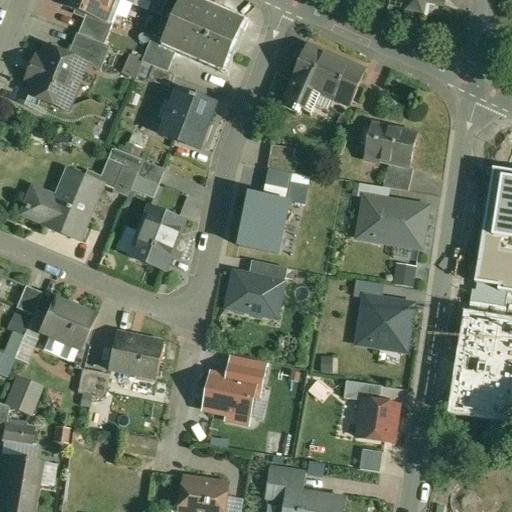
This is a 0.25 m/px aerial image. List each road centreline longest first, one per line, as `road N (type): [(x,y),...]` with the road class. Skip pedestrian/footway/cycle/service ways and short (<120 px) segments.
road 1 (residential): [(0,238),(169,308),(188,303),(204,277),(229,156),(287,1)]
road 2 (residential): [(408,511),(474,82)]
road 3 (residential): [(474,82),(287,1)]
